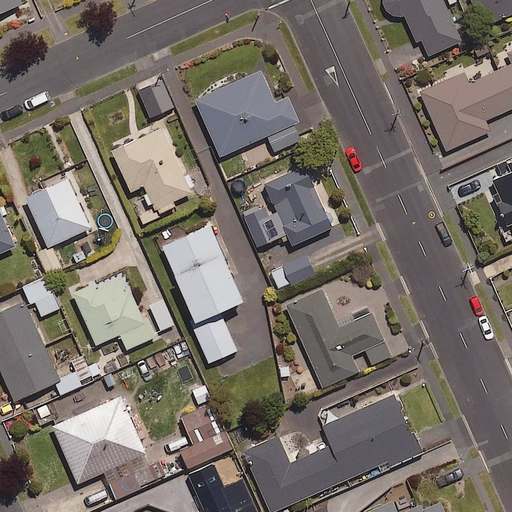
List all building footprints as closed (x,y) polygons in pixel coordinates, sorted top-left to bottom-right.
[(0,0),(0,13),(24,3),(22,0),(0,0)] [(490,21),(480,0),(416,0),(425,20),(412,25),(423,50),(490,21)] [(511,129),(511,39),(425,78),(459,153),(511,129)] [(262,71),(197,100),(222,157),(301,122),(290,96),(276,102),(262,71)] [(174,107),(159,75),(137,86),(152,118),(174,107)] [(163,127),(113,151),(132,192),(145,186),(156,210),(194,193),(163,127)] [(511,161),(509,163),(511,168),(511,172),(494,180),(503,201),(499,203),(509,226),(511,224),(511,161)] [(306,165),(265,183),(274,204),(289,198),(299,220),(285,226),(294,245),(334,228),(306,165)] [(69,179),(27,198),(50,248),(92,228),(69,179)] [(0,255),(18,248),(0,206),(0,255)] [(212,225),(163,246),(198,323),(246,302),(212,225)] [(316,275),(307,255),(270,271),(279,291),(316,275)] [(60,309),(46,277),(23,287),(36,319),(60,309)] [(95,284),(74,293),(97,346),(147,324),(133,293),(129,295),(122,278),(97,289),(95,284)] [(323,289),(287,305),(324,388),(361,372),(354,356),(387,341),(374,312),(340,327),(323,289)] [(25,301),(0,311),(0,367),(15,402),(62,381),(25,301)] [(174,325),(163,301),(150,306),(161,331),(174,325)] [(206,385),(193,391),(202,411),(180,420),(191,445),(180,450),(188,469),(234,450),(206,385)] [(280,436),(245,451),(271,511),(273,511),(419,449),(396,395),(323,426),(331,445),(292,463),(280,436)] [(123,396),(53,426),(79,484),(148,454),(123,396)] [(398,511),(394,502),(370,511),(446,511),(442,503),(425,510),(423,504),(405,511),(398,511)]
